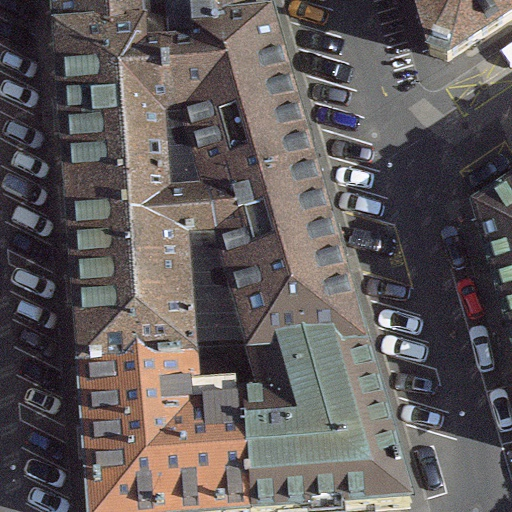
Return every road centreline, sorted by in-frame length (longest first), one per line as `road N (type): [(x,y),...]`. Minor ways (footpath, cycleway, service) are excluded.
road 1 (residential): [(479,511),(397,176)]
road 2 (residential): [(0,319),(17,511)]
road 3 (residential): [(397,176),(347,0)]
road 4 (residential): [(397,176),(511,103)]
